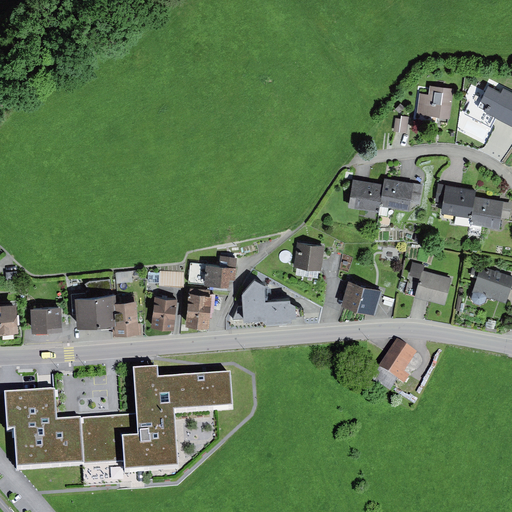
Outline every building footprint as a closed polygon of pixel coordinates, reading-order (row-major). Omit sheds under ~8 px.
[(501,89),(487,83),(481,98),(488,101),(484,110),(511,122),(511,89),(503,85),(501,89)] [(429,92),(420,91),(417,112),(449,116),(453,87),(430,84),(429,92)] [(401,118),(396,117),(394,130),(407,131),(409,115),(401,114),(401,118)] [(384,182),(380,204),(409,209),(411,201),(414,182),(414,181),(385,176),(384,182)] [(384,182),(353,177),(348,205),(379,210),(380,204),(384,182)] [(475,194),(476,188),(438,181),(435,200),(442,201),(441,211),(456,213),(454,221),(470,224),(470,222),(475,194)] [(423,183),(414,182),(411,201),(420,202),(423,183)] [(504,199),(475,194),(470,222),(499,226),(500,216),(509,217),(511,201),(504,200),(504,199)] [(325,244),(298,240),(294,264),(297,264),(319,267),(321,268),(325,244)] [(206,262),(190,261),(188,280),(205,282),(205,279),(229,282),(229,275),(235,276),(237,255),(220,254),(219,262),(206,260),(206,262)] [(425,264),(413,261),(409,273),(420,276),(416,294),(445,302),(452,276),(424,268),(425,264)] [(319,267),(297,264),(296,274),(318,276),(319,267)] [(511,282),(511,274),(481,264),(472,289),(471,295),(474,300),(479,302),(485,300),(487,294),(506,301),(511,282)] [(132,270),(116,271),(117,281),(132,280),(132,270)] [(160,272),(148,271),(148,281),(158,282),(158,284),(183,286),(184,272),(160,270),(160,272)] [(254,275),(242,288),(244,305),(238,306),(234,317),(264,314),(265,317),(291,315),(291,312),(296,312),(295,299),(290,296),(290,293),(265,295),(264,281),(254,275)] [(90,292),(75,293),(77,322),(116,319),(114,299),(114,290),(111,290),(110,277),(90,278),(85,282),(90,292)] [(382,289),(349,279),(341,302),(375,313),(382,289)] [(407,283),(400,281),(398,289),(405,291),(407,283)] [(190,289),(188,289),(185,321),(209,323),(211,291),(209,291),(190,289)] [(178,297),(155,294),(152,324),(175,327),(178,297)] [(137,297),(114,299),(116,319),(117,329),(139,328),(137,297)] [(0,327),(18,326),(16,299),(0,300),(0,327)] [(62,305),(31,306),(32,328),(63,327),(62,305)] [(416,351),(397,339),(379,366),(405,383),(410,375),(403,370),(416,351)] [(233,404),(231,372),(158,377),(157,367),(134,368),(137,414),(138,435),(123,436),(124,460),(125,468),(178,464),(174,408),(233,404)] [(17,467),(82,462),(80,418),(57,420),(55,388),(5,391),(7,429),(14,428),(17,467)] [(138,435),(137,414),(80,418),(82,462),(124,460),(123,436),(138,435)]
